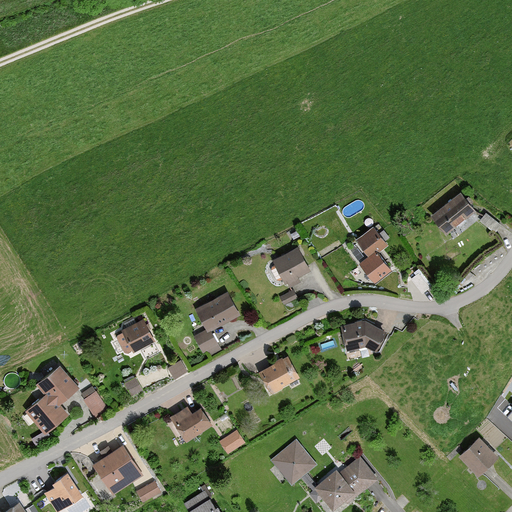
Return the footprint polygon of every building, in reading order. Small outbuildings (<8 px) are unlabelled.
[(461,195),(428,218),(442,237),(474,214),(461,195)] [(372,229),(355,242),(366,256),(356,263),(373,285),(389,272),(376,255),(386,247),(372,229)] [(285,285),(288,283),(290,287),(300,282),(298,278),(311,271),(298,247),(272,261),(285,285)] [(418,275),(410,281),(421,295),(428,289),(418,275)] [(280,297),(284,305),(297,298),(293,290),(280,297)] [(191,336),(201,354),(218,347),(210,331),(239,317),(226,293),(191,308),(203,331),(191,336)] [(141,317),(113,332),(122,354),(154,344),(141,317)] [(363,320),(339,327),(344,353),(364,347),(373,353),(385,334),(363,320)] [(181,356),(167,365),(174,376),(188,368),(181,356)] [(285,356),(256,372),(260,378),(268,395),(299,378),(285,356)] [(43,436),(66,416),(58,405),(79,387),(57,365),(35,386),(42,394),(23,412),(43,436)] [(135,378),(121,384),(128,401),(142,395),(135,378)] [(94,391),(81,399),(92,418),(107,410),(94,391)] [(185,405),(166,420),(183,446),(212,426),(200,411),(192,415),(185,405)] [(236,431),(217,443),(225,455),(244,446),(236,431)] [(497,459),(477,436),(457,457),(477,479),(497,459)] [(315,466),(294,441),(267,462),(291,488),(315,466)] [(121,445),(90,464),(108,494),(142,476),(121,445)] [(334,511),(376,479),(357,456),(340,473),(334,471),(312,488),(333,511),(334,511)] [(64,474),(43,494),(53,511),(59,511),(80,498),(64,474)] [(153,481),(134,492),(140,505),(161,496),(153,481)] [(217,511),(203,488),(182,505),(185,511),(217,511)] [(24,511),(18,501),(0,511),(24,511)]
